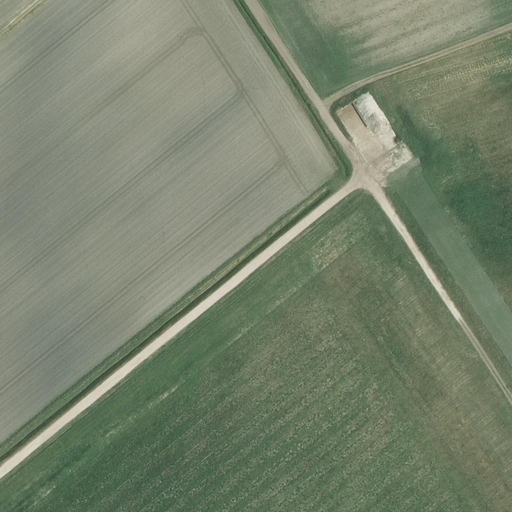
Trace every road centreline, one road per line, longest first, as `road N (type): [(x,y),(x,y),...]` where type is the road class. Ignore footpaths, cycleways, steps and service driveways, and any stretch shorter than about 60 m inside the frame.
road 1 (track): [(0,473),(364,175)]
road 2 (track): [(364,175),(511,401)]
road 3 (track): [(250,0),(364,175)]
